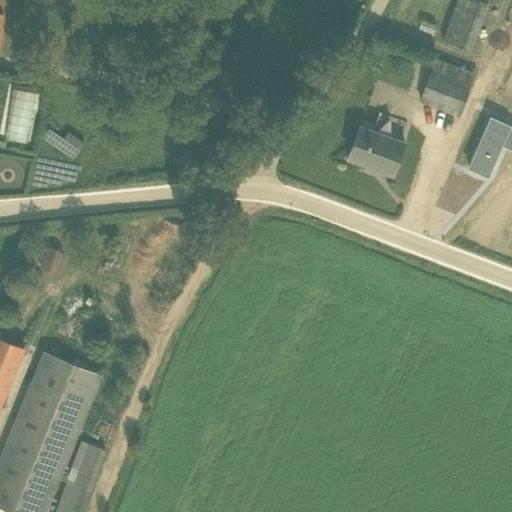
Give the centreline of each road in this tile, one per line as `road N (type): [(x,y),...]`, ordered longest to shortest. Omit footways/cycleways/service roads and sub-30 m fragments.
road 1 (track): [(253,190),(165,330),(94,511)]
road 2 (unclassified): [(511,279),(308,202),(253,190)]
road 3 (unclassified): [(0,212),(253,190)]
